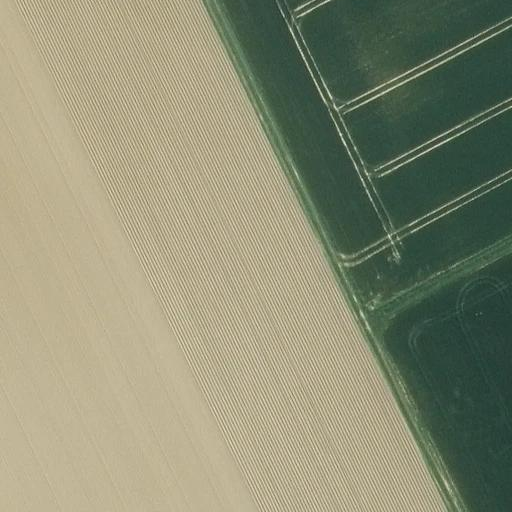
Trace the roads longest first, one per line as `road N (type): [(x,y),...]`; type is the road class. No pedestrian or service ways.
road 1 (track): [(377,341),(214,0)]
road 2 (track): [(459,511),(377,341),(511,268)]
